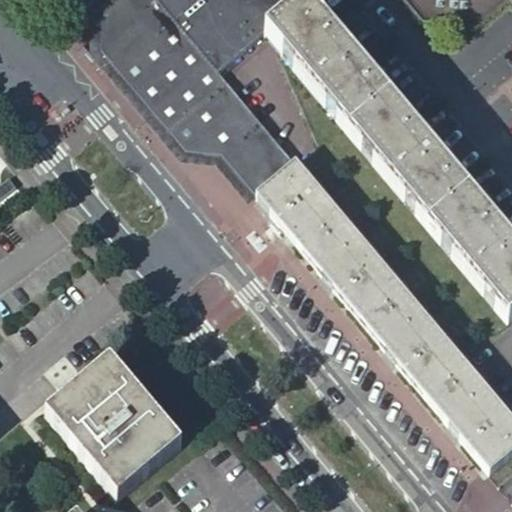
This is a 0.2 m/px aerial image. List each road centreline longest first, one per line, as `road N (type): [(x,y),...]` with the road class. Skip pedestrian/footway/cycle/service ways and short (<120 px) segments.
road 1 (unclassified): [(437,511),(201,233)]
road 2 (unclassified): [(146,272),(346,511)]
road 3 (unclassified): [(201,233),(0,6)]
road 4 (unclassified): [(0,101),(146,272)]
